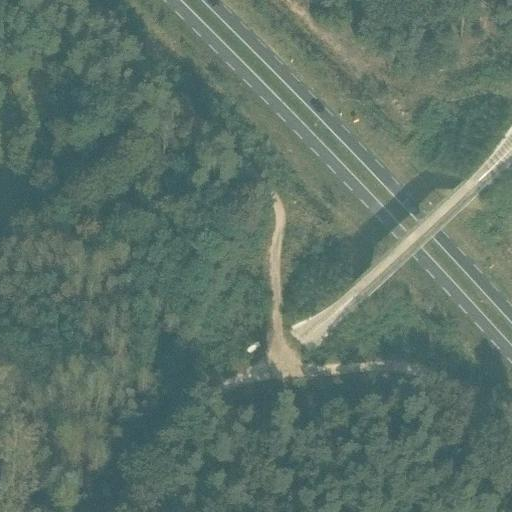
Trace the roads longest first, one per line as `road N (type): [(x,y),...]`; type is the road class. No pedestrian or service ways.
road 1 (primary): [(171,0),(511,354)]
road 2 (track): [(276,358),(268,271),(274,201),(76,0)]
road 3 (primary): [(511,316),(208,0)]
road 4 (track): [(511,454),(431,374),(311,368),(276,358)]
road 5 (track): [(118,511),(167,424),(203,393),(276,358)]
